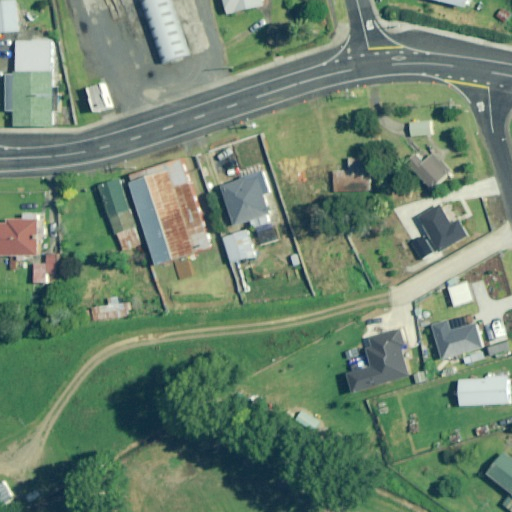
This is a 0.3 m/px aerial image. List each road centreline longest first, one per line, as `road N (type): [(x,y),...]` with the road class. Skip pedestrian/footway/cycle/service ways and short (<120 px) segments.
road 1 (unclassified): [(0,160),(111,146),(285,87),(372,67)]
road 2 (residential): [(511,198),(488,114),(491,74)]
